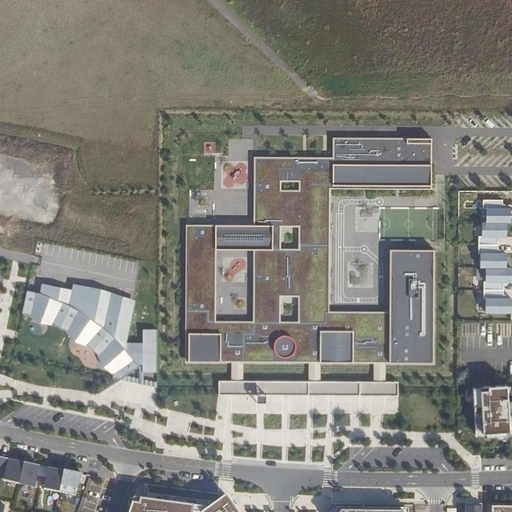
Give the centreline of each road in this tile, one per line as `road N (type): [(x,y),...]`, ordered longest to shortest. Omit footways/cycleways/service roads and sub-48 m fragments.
road 1 (residential): [(436,482),(283,479)]
road 2 (residential): [(283,479),(135,459)]
road 3 (residential): [(135,459),(0,429)]
